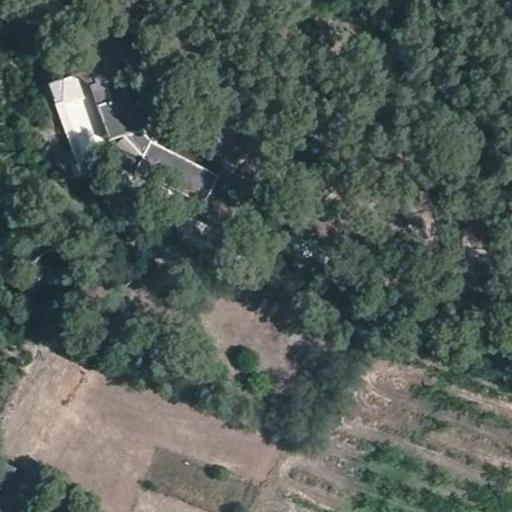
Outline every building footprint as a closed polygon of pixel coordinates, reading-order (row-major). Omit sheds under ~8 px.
[(205,40),(175,34),(169,66),(198,71),(205,40)] [(252,184),(224,168),(220,178),(151,144),(140,128),(122,78),(119,76),(116,75),(114,73),(111,73),(93,75),(98,89),(92,91),(98,109),(111,141),(125,136),(142,156),(133,175),(154,186),(158,181),(203,205),(200,215),(229,230),(252,184)] [(291,206),(283,233),(332,249),(341,218),(321,212),(320,216),(305,212),(308,203),(291,206)] [(488,324),(489,313),(471,310),(469,320),(488,324)] [(0,511),(18,469),(0,462),(0,511)]
